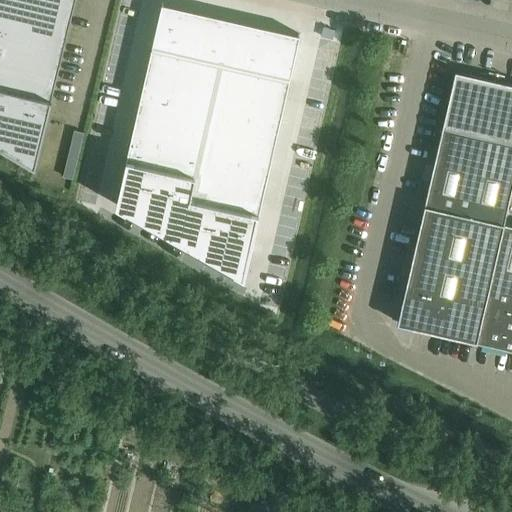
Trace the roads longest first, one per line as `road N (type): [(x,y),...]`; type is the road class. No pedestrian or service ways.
road 1 (secondary): [(426,511),(0,279)]
road 2 (unclassified): [(511,38),(346,0)]
